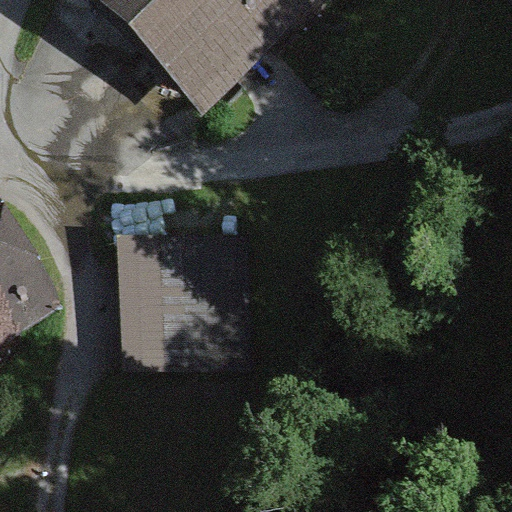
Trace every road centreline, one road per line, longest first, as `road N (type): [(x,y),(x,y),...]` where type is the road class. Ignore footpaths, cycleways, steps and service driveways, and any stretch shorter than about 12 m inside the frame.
road 1 (track): [(31,0),(17,59),(24,144),(56,192),(92,301),(55,511)]
road 2 (track): [(0,157),(24,144),(158,172),(420,139),(511,110)]
